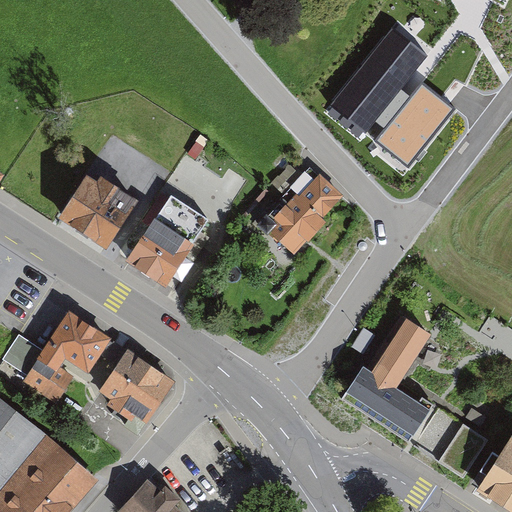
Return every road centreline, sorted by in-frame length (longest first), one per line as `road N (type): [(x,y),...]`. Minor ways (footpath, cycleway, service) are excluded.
road 1 (residential): [(267,412),(388,254),(388,230),(371,200),(189,0)]
road 2 (secondary): [(0,220),(224,373)]
road 3 (residential): [(224,373),(104,511)]
road 4 (tertiary): [(324,492),(354,474),(378,473),(448,511)]
